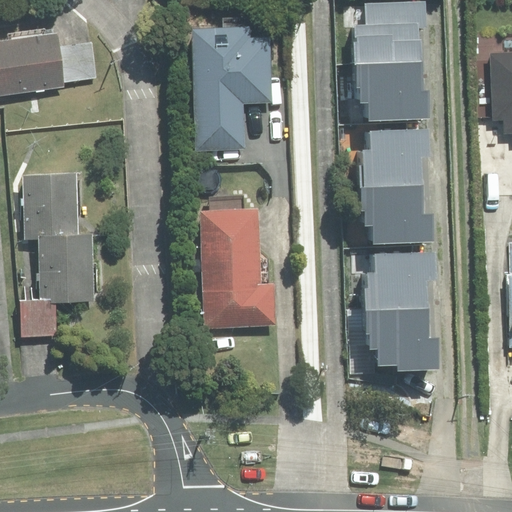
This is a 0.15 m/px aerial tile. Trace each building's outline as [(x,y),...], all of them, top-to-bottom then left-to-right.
[(428,2),(366,2),(366,26),(357,26),(357,85),(365,85),(365,100),(374,100),(374,122),(432,121),(431,95),(422,95),(422,29),(428,29),(428,2)] [(265,108),(261,42),(245,43),(244,29),(178,33),(187,160),(247,157),(243,110),(265,108)] [(0,97),(59,90),(53,39),(0,45),(0,97)] [(91,40),(61,44),(67,82),(96,78),(91,40)] [(511,54),(482,55),(485,123),(496,123),(496,133),(508,133),(509,141),(511,141),(511,54)] [(423,132),(371,132),(371,146),(363,150),(370,166),(360,167),(363,215),(372,226),(379,244),(435,244),(434,216),(418,216),(417,151),(423,151),(423,132)] [(76,176),(23,179),(27,237),(40,237),(80,233),(76,176)] [(252,287),(248,214),(191,218),(198,334),(270,329),(268,286),(252,287)] [(90,235),(40,237),(43,308),(93,306),(90,235)] [(437,253),(374,255),(374,271),(368,271),(369,287),(361,287),(363,330),(369,334),(370,351),(379,351),(380,370),(394,369),(394,377),(444,374),(442,336),(432,337),(430,289),(442,288),(437,253)] [(511,275),(498,275),(503,348),(511,348),(511,275)] [(53,299),(21,300),(22,337),(54,335),(53,299)]
